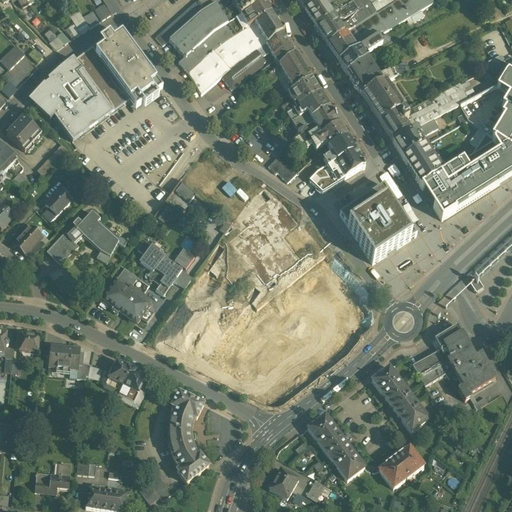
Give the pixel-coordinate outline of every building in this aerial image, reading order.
[(25,1),(24,0),(16,0),(22,10),(28,6),(25,1)] [(196,0),(204,11),(205,13),(215,7),(226,0),(196,0)] [(240,18),(229,0),(226,0),(215,7),(227,26),(240,18)] [(263,4),(260,0),(229,0),(240,18),(263,4)] [(295,0),(304,12),(323,0),(322,0),(295,0)] [(323,0),(304,12),(315,30),(333,19),(356,4),(354,1),(353,0),(347,0),(336,7),(334,9),(334,11),(332,12),(329,6),(331,5),(328,0),(323,0)] [(418,15),(408,0),(401,0),(377,16),(349,33),(327,47),(339,64),(358,52),(359,51),(361,49),(377,39),(378,39),(410,19),(418,15)] [(328,0),(331,5),(329,6),(332,12),(334,11),(334,9),(336,7),(333,2),(336,0),(353,0),(354,1),(355,0),(328,0)] [(362,0),(356,4),(361,11),(369,6),(369,4),(365,0),(362,0)] [(365,0),(369,4),(369,6),(371,8),(377,16),(401,0),(365,0)] [(408,0),(418,15),(420,13),(442,0),(408,0)] [(196,3),(155,40),(162,48),(204,11),(196,3)] [(227,26),(214,34),(183,61),(178,65),(187,76),(221,46),(254,26),(270,16),(263,4),(240,18),(227,26)] [(356,4),(333,19),(336,24),(340,21),(344,22),(361,11),(356,4)] [(105,7),(94,13),(101,23),(111,17),(105,7)] [(205,13),(200,16),(169,44),(183,61),(214,34),(227,26),(215,7),(205,13)] [(371,8),(346,23),(344,26),(349,33),(377,16),(371,8)] [(418,15),(410,19),(413,25),(423,19),(420,13),(418,15)] [(92,14),(83,20),(89,31),(99,25),(93,15),(92,14)] [(270,16),(254,26),(267,46),(281,35),(282,35),(270,16)] [(333,19),(315,30),(327,47),(349,33),(344,26),(343,27),(341,26),(337,25),(336,24),(333,19)] [(80,23),(74,26),(80,36),(86,33),(80,23)] [(74,26),(68,30),(75,40),(80,36),(74,26)] [(267,46),(254,26),(221,46),(187,76),(200,98),(221,80),(222,79),(231,73),(236,69),(255,55),(266,47),(267,46)] [(69,43),(61,34),(56,39),(64,47),(69,43)] [(267,46),(266,47),(270,53),(270,54),(276,62),(279,68),(294,56),(281,35),(267,46)] [(162,92),(125,42),(121,37),(113,43),(109,37),(99,44),(103,50),(96,55),(95,56),(129,103),(135,111),(142,106),(144,110),(158,100),(156,96),(162,92)] [(377,39),(361,49),(364,54),(365,55),(366,55),(382,45),(378,39),(377,39)] [(255,55),(236,69),(231,73),(222,79),(221,80),(231,93),(262,68),(263,66),(265,64),(262,60),(270,53),(266,47),(255,55)] [(15,48),(0,62),(0,64),(9,73),(24,57),(15,48)] [(96,55),(92,50),(74,63),(73,61),(65,67),(57,73),(48,82),(49,84),(44,87),(44,86),(28,103),(49,123),(53,120),(72,145),(79,140),(129,103),(95,56),(96,55)] [(42,60),(34,52),(29,57),(37,65),(42,60)] [(358,52),(339,64),(346,75),(365,63),(362,58),(358,52)] [(279,68),(279,69),(284,78),(290,86),(294,92),(311,81),(310,80),(309,80),(295,57),(296,56),(295,55),(294,56),(279,68)] [(501,57),(487,64),(491,70),(503,64),(504,63),(501,57)] [(276,62),(260,74),(265,81),(279,69),(279,68),(276,62)] [(378,80),(366,63),(365,63),(346,75),(361,98),(382,87),(378,80)] [(405,65),(394,70),(398,78),(409,73),(405,65)] [(279,69),(269,78),(273,83),(275,82),(276,78),(280,75),(283,79),(284,78),(279,69)] [(394,70),(380,77),(380,79),(378,80),(382,87),(385,85),(398,78),(394,70)] [(511,70),(505,77),(498,88),(459,108),(467,123),(478,131),(485,136),(486,136),(500,145),(511,150),(511,70)] [(291,94),(287,97),(292,104),(296,110),(298,109),(302,106),(320,96),(311,81),(294,92),(291,94)] [(9,83),(0,92),(9,100),(17,91),(9,83)] [(382,87),(361,98),(380,126),(403,113),(385,85),(382,87)] [(457,88),(412,111),(421,128),(432,122),(457,109),(454,103),(462,98),(457,88)] [(320,96),(302,106),(307,114),(311,121),(329,110),(320,96)] [(289,104),(281,110),(285,117),(287,116),(296,110),(292,104),(290,105),(289,104)] [(302,106),(298,109),(303,116),(307,114),(302,106)] [(296,110),(287,116),(290,122),(296,118),(297,120),(303,116),(298,109),(296,110)] [(329,110),(311,121),(313,124),(330,113),(329,110)] [(330,113),(313,124),(318,132),(321,137),(339,127),(330,113)] [(403,113),(380,126),(392,145),(409,135),(410,134),(404,126),(407,124),(406,122),(412,118),(410,114),(406,117),(403,113)] [(303,116),(297,120),(296,118),(290,122),(297,133),(313,124),(311,121),(307,114),(303,116)] [(23,119),(6,137),(24,154),(41,136),(23,119)] [(421,128),(416,131),(419,138),(420,140),(437,131),(432,122),(421,128)] [(321,137),(320,138),(325,146),(328,150),(346,139),(339,127),(321,137)] [(410,134),(409,135),(413,142),(419,138),(416,131),(410,134)] [(478,131),(466,138),(470,145),(483,138),(486,136),(485,136),(478,131)] [(315,133),(302,141),(305,147),(320,138),(321,137),(318,132),(315,133)] [(409,135),(392,145),(402,161),(420,150),(415,143),(414,144),(413,142),(409,135)] [(299,136),(293,142),(300,153),(305,147),(302,141),(299,136)] [(424,186),(431,198),(429,204),(442,223),(511,177),(511,150),(500,145),(486,136),(483,138),(470,158),(442,175),(424,186)] [(320,138),(305,147),(307,149),(312,146),(316,152),(325,146),(320,138)] [(346,139),(328,150),(331,156),(336,164),(355,153),(346,139)] [(421,143),(418,142),(415,143),(420,150),(424,147),(421,143)] [(0,179),(17,163),(0,147),(0,179)] [(61,147),(37,173),(45,181),(70,155),(61,147)] [(442,175),(424,147),(420,150),(402,161),(420,188),(424,186),(442,175)] [(336,164),(334,165),(344,181),(345,181),(361,170),(362,171),(365,169),(364,167),(362,167),(358,161),(359,160),(355,153),(336,164)] [(331,156),(323,161),(328,169),(334,165),(336,164),(331,156)] [(277,160),(268,169),(275,177),(277,175),(285,167),(277,160)] [(328,169),(317,175),(310,183),(322,195),(344,181),(334,165),(328,169)] [(285,167),(277,175),(287,186),(296,177),(286,166),(285,167)] [(20,174),(11,183),(25,195),(32,187),(20,174)] [(80,196),(68,185),(64,189),(69,194),(68,196),(73,200),(70,203),(71,203),(72,205),(80,196)] [(182,185),(175,193),(180,197),(186,189),(182,185)] [(64,189),(63,188),(59,192),(66,198),(68,196),(69,194),(64,189)] [(417,239),(384,188),(339,217),(372,268),(417,239)] [(195,196),(186,189),(180,197),(189,204),(195,196)] [(59,192),(45,207),(49,211),(43,217),(50,224),(62,212),(71,203),(70,203),(66,198),(59,192)] [(71,203),(62,212),(64,214),(72,205),(71,203)] [(2,208),(0,209),(0,231),(1,232),(13,219),(2,208)] [(167,209),(158,221),(163,225),(172,213),(167,209)] [(92,215),(77,232),(75,230),(67,238),(65,236),(60,241),(67,248),(73,255),(79,250),(75,247),(83,240),(100,255),(97,262),(107,267),(118,246),(97,226),(100,223),(92,215)] [(227,222),(219,232),(224,235),(231,226),(227,222)] [(42,241),(30,229),(26,234),(38,245),(40,243),(42,241)] [(26,234),(25,233),(13,247),(25,259),(26,258),(38,245),(26,234)] [(60,241),(47,255),(54,262),(67,248),(60,241)] [(38,245),(26,258),(31,262),(45,247),(40,243),(38,245)] [(144,244),(138,253),(146,259),(152,250),(144,244)] [(67,248),(54,262),(60,268),(73,255),(67,248)] [(173,267),(172,267),(159,257),(160,255),(152,250),(146,259),(141,266),(152,274),(153,275),(155,272),(165,279),(161,285),(161,284),(160,286),(160,287),(155,293),(163,298),(173,284),(175,285),(179,288),(186,277),(173,268),(174,268),(173,267)] [(194,260),(183,251),(174,263),(180,268),(177,270),(180,273),(182,270),(185,272),(194,260)] [(138,280),(124,271),(115,282),(128,291),(130,289),(131,290),(138,280)] [(165,279),(155,272),(153,275),(152,274),(150,277),(151,283),(153,282),(160,287),(160,286),(161,284),(161,285),(165,279)] [(186,277),(179,288),(183,291),(191,281),(186,277)] [(483,289),(476,279),(476,280),(470,285),(469,285),(475,295),(483,289)] [(137,294),(131,290),(130,289),(128,291),(115,282),(100,304),(108,310),(109,308),(120,316),(121,314),(137,326),(141,321),(147,326),(153,316),(147,312),(150,308),(149,307),(151,304),(144,299),(145,299),(137,294)] [(356,331),(360,336),(369,329),(365,324),(356,331)] [(470,349),(457,328),(435,341),(441,351),(441,352),(446,349),(452,360),(470,349)] [(7,336),(0,335),(0,358),(5,359),(6,350),(7,350),(8,349),(9,347),(9,346),(8,345),(8,344),(6,343),(7,336)] [(39,339),(21,337),(20,354),(38,356),(39,339)] [(441,351),(420,363),(427,375),(448,362),(452,360),(446,349),(441,352),(441,351)] [(452,360),(448,362),(463,389),(464,388),(468,397),(494,382),(481,357),(476,359),(470,349),(452,360)] [(63,372),(65,351),(51,350),(50,350),(50,358),(49,371),(63,372)] [(65,351),(63,372),(77,373),(78,373),(79,365),(80,352),(65,351)] [(20,363),(12,362),(11,375),(19,376),(20,363)] [(463,389),(448,362),(421,378),(420,379),(448,429),(476,411),(473,405),(468,397),(464,388),(463,389)] [(427,375),(420,363),(414,367),(421,378),(427,375)] [(132,372),(116,364),(114,369),(108,381),(124,388),(132,372)] [(90,368),(79,365),(78,373),(77,373),(77,375),(87,378),(90,368)] [(102,371),(90,368),(87,378),(98,381),(102,371)] [(124,388),(108,381),(114,369),(111,368),(103,385),(105,390),(119,397),(124,388)] [(398,382),(389,370),(372,382),(381,394),(382,394),(398,382)] [(146,379),(132,372),(124,388),(138,395),(146,379)] [(398,382),(382,394),(396,413),(412,401),(398,382)] [(138,395),(124,388),(119,397),(133,404),(138,395)] [(205,409),(178,395),(170,410),(174,412),(169,427),(168,442),(172,458),(179,471),(176,474),(186,487),(208,470),(199,457),(197,458),(193,450),(191,441),(192,432),(195,423),(198,424),(205,409)] [(485,398),(473,405),(476,411),(489,404),(485,398)] [(412,401),(396,413),(401,420),(401,422),(411,436),(428,423),(412,401)] [(326,458),(344,445),(334,431),(335,430),(326,418),(307,432),(326,458)] [(20,429),(6,427),(3,456),(17,457),(20,429)] [(304,445),(296,451),(299,456),(308,449),(304,445)] [(344,445),(326,458),(347,484),(364,471),(355,457),(354,458),(344,445)] [(423,468),(409,449),(402,455),(401,454),(384,467),(385,468),(378,473),(393,491),(423,468)] [(318,473),(324,470),(320,464),(315,468),(318,473)] [(70,467),(62,466),(61,479),(69,480),(70,467)] [(298,482),(280,472),(276,479),(275,479),(272,485),(273,485),(268,493),(287,503),(298,482)] [(156,476),(146,483),(159,500),(162,504),(171,497),(156,476)] [(44,477),(36,477),(35,495),(42,496),(44,477)] [(57,479),(44,477),(42,496),(56,497),(57,491),(68,493),(69,480),(61,479),(57,479)] [(146,483),(136,491),(149,508),(159,500),(146,483)] [(323,488),(315,483),(306,499),(315,503),(323,488)] [(124,511),(126,497),(89,491),(86,510),(98,511),(124,511)]
